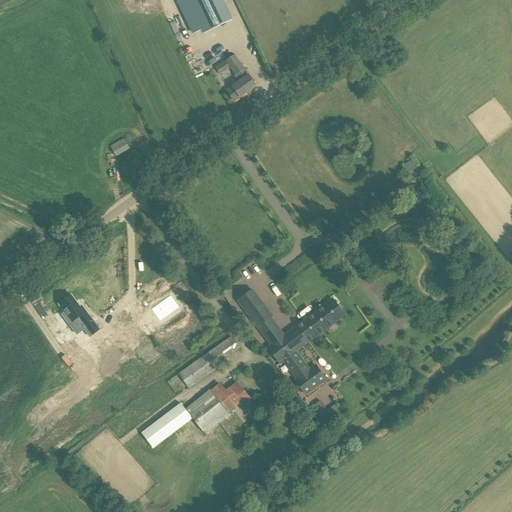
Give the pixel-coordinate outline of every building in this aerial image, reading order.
[(177,0),(194,33),(202,29),(204,33),(231,20),(221,0),(177,0)] [(235,55),(226,61),(240,81),(233,87),(226,91),(234,102),(256,86),(249,75),(235,55)] [(116,156),(129,148),(124,140),(111,147),(116,156)] [(269,348),(281,364),(284,361),(297,379),(296,380),(306,394),(326,379),(316,365),(309,371),(294,351),(315,335),(316,337),(322,332),(319,328),(312,334),(304,323),(284,338),(269,319),(273,316),(253,290),(238,301),(272,345),(269,348)] [(71,295),(59,304),(65,313),(62,315),(77,334),(84,329),(90,337),(100,330),(82,306),(81,307),(77,303),(71,295)] [(171,295),(151,309),(160,321),(179,307),(171,295)] [(304,323),(312,334),(319,328),(322,332),(327,328),(326,326),(334,320),(335,322),(345,315),(333,299),(304,321),(305,322),(304,323)] [(118,345),(108,352),(119,367),(135,355),(141,363),(134,368),(141,378),(158,365),(151,356),(146,360),(138,349),(140,347),(131,336),(124,341),(125,342),(119,347),(118,345)] [(179,374),(188,388),(225,362),(223,359),(239,347),(232,336),(179,374)] [(243,407),(252,401),(237,383),(226,392),(220,384),(188,409),(204,430),(229,411),(229,412),(240,404),(243,407)] [(334,418),(321,401),(310,409),(323,426),(334,418)]
